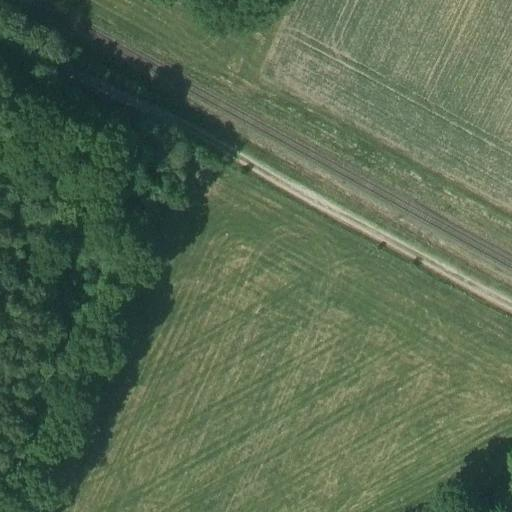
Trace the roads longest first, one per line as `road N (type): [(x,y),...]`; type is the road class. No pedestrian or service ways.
road 1 (track): [(511,304),(197,132),(0,39)]
road 2 (track): [(511,220),(267,85)]
